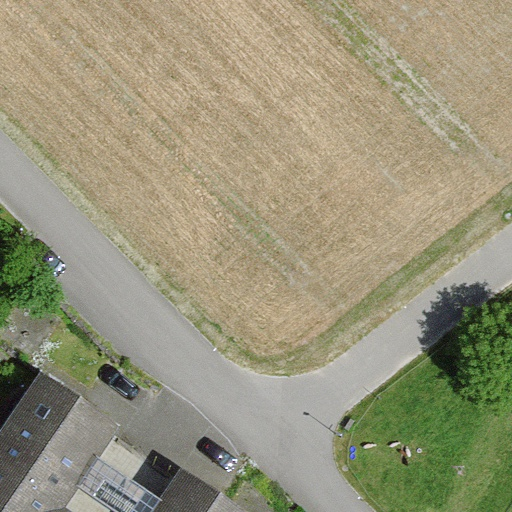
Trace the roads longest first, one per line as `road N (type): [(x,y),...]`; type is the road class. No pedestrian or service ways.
road 1 (residential): [(0,164),(345,511)]
road 2 (track): [(273,438),(511,251)]
